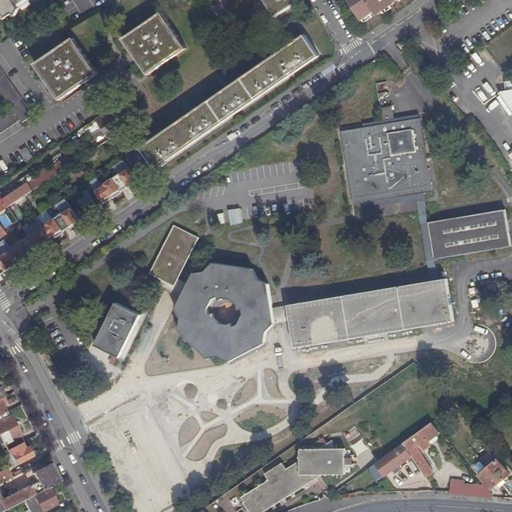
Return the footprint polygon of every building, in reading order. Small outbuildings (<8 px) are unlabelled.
[(0,0),(0,14),(4,13),(6,17),(13,12),(16,15),(20,8),(21,8),(18,4),(23,0),(0,0)] [(295,0),(264,0),(275,17),(297,3),(295,0)] [(348,0),(362,20),(374,11),(376,13),(394,0),(348,0)] [(395,2),(394,0),(376,13),(377,14),(395,2)] [(135,57),(147,75),(185,49),(161,13),(123,39),(135,57)] [(303,35),(141,148),(155,169),(318,56),(303,35)] [(34,64),(72,39),(71,38),(34,64)] [(72,39),(34,64),(59,101),(97,74),(72,39)] [(0,86),(10,80),(7,74),(0,63),(0,86)] [(0,134),(20,121),(22,123),(33,116),(10,80),(0,86),(0,92),(11,110),(0,116),(0,134)] [(110,109),(97,118),(111,138),(124,129),(110,109)] [(423,193),(429,192),(432,192),(420,118),(341,132),(353,205),(382,200),(423,193)] [(153,173),(138,150),(104,172),(119,195),(129,188),(130,189),(138,184),(137,183),(144,178),(145,179),(153,173)] [(31,172),(24,177),(33,191),(72,165),(67,157),(35,179),(31,172)] [(5,189),(0,192),(0,194),(9,207),(33,191),(24,177),(20,179),(24,186),(7,197),(4,193),(7,191),(5,189)] [(93,185),(82,193),(90,204),(101,197),(93,185)] [(429,222),(434,222),(429,192),(423,193),(429,222)] [(0,212),(9,207),(0,194),(0,212)] [(67,197),(0,242),(0,272),(2,273),(8,269),(8,270),(16,264),(25,257),(26,258),(34,253),(33,252),(41,247),(41,248),(49,242),(58,235),(59,236),(67,231),(66,230),(73,225),(74,226),(82,220),(67,197)] [(505,210),(434,222),(429,222),(428,223),(435,260),(441,259),(511,247),(505,210)] [(174,286),(179,276),(199,240),(174,227),(149,274),(154,277),(160,280),(174,287),(174,286)] [(445,279),(441,259),(435,260),(439,281),(445,279)] [(229,364),(266,345),(267,333),(275,326),(275,325),(272,309),(268,285),(258,280),(252,270),(213,264),(204,272),(194,274),(190,282),(185,292),(175,311),(181,319),(178,330),(208,361),(219,358),(229,364)] [(174,286),(185,292),(190,282),(179,276),(174,286)] [(160,280),(154,277),(135,313),(141,316),(160,280)] [(446,279),(445,279),(439,281),(288,306),(291,323),(295,349),(454,322),(446,279)] [(141,316),(135,313),(117,304),(96,345),(119,358),(141,316)] [(291,323),(288,306),(272,309),(275,325),(291,323)] [(448,408),(452,404),(447,398),(443,403),(448,408)] [(5,412),(0,414),(0,439),(2,444),(3,444),(6,450),(20,442),(23,441),(7,411),(5,412)] [(413,456),(427,476),(433,472),(416,446),(421,443),(424,448),(430,444),(430,443),(427,440),(440,431),(432,421),(404,442),(413,456)] [(355,427),(343,435),(363,464),(374,457),(355,427)] [(430,443),(441,432),(440,431),(427,440),(430,443)] [(6,450),(4,451),(5,454),(7,453),(14,465),(30,456),(25,446),(23,448),(20,442),(6,450)] [(404,442),(376,461),(385,474),(393,469),(398,466),(413,456),(404,442)] [(262,511),(323,473),(345,473),(345,464),(347,464),(347,457),(345,457),(345,448),(327,449),(327,444),(320,449),(300,449),(300,460),(286,468),(283,462),(265,473),(269,479),(242,497),(245,501),(244,502),(250,511),(262,511)] [(492,452),(483,460),(484,462),(486,464),(488,462),(490,465),(497,459),(492,452)] [(486,464),(501,481),(510,473),(497,459),(490,465),(488,462),(486,464)] [(486,464),(484,462),(475,470),(479,474),(486,468),(484,465),(486,464)] [(0,511),(32,495),(47,487),(61,480),(52,463),(33,473),(37,480),(0,499),(0,511)] [(492,489),(501,481),(486,464),(484,465),(486,468),(479,474),(492,489)] [(7,469),(0,472),(0,483),(12,478),(7,469)] [(450,493),(493,496),(484,485),(451,482),(450,493)] [(506,498),(511,497),(511,493),(503,483),(498,487),(506,498)] [(38,506),(41,511),(53,511),(59,509),(47,487),(32,495),(35,501),(33,503),(35,508),(38,506)]
